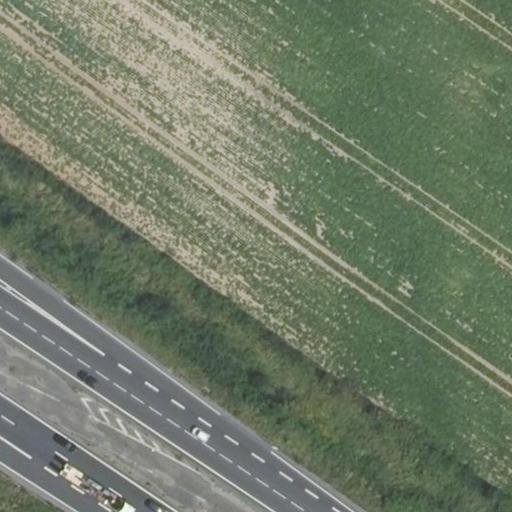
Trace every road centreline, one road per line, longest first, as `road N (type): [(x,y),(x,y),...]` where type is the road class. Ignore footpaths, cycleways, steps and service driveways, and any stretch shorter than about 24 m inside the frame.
road 1 (motorway): [(322,511),(0,268)]
road 2 (motorway): [(305,511),(0,308)]
road 3 (motorway): [(0,415),(144,511)]
